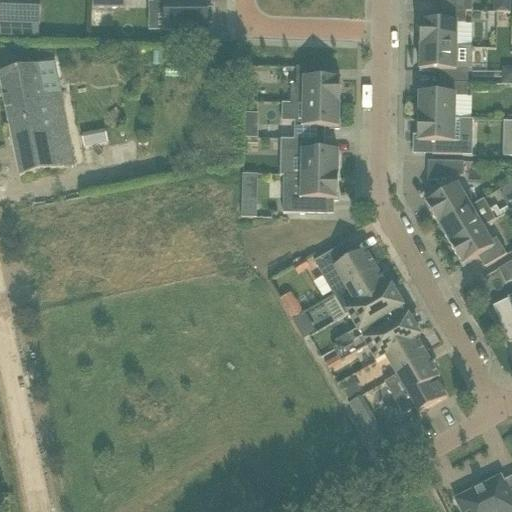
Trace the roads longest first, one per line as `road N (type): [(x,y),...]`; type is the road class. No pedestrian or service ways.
road 1 (residential): [(496,409),(381,206),(382,31)]
road 2 (residential): [(37,511),(0,307)]
road 3 (unclassified): [(331,511),(496,409)]
road 4 (residential): [(382,31),(243,29),(243,0)]
